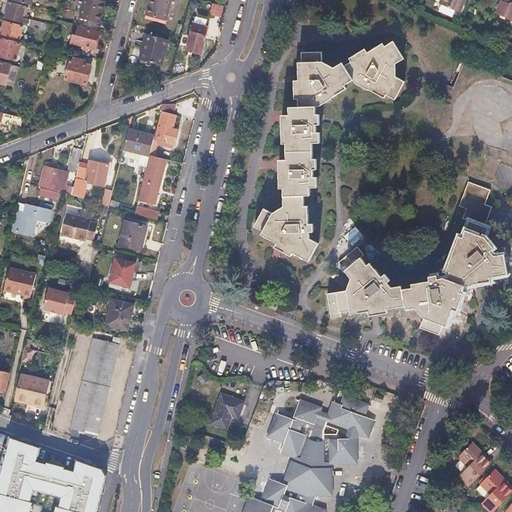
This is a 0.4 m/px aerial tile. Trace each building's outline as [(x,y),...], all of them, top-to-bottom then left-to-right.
[(103,2),(94,0),(82,0),(78,19),(97,23),(103,2)] [(171,0),(148,0),(144,16),(166,22),(171,0)] [(441,0),(440,0),(439,4),(461,13),(462,9),(441,0)] [(441,0),(462,9),(465,0),(441,0)] [(23,6),(8,2),(3,18),(21,23),(22,20),(19,19),(23,6)] [(41,23),(27,19),(26,25),(40,29),(41,23)] [(21,26),(3,21),(0,31),(0,38),(16,43),(21,26)] [(206,28),(192,24),(185,51),(200,54),(206,28)] [(74,36),(71,35),(69,44),(93,50),(98,33),(76,28),(74,36)] [(144,42),(146,43),(142,60),(161,65),(168,39),(146,34),(144,42)] [(16,43),(0,38),(0,56),(14,60),(19,43),(16,43)] [(286,145),(291,145),(290,159),(283,159),(283,169),(283,190),(287,191),(287,208),(277,214),(268,209),(257,228),(266,233),(265,236),(280,246),(279,248),(295,258),(296,255),(312,263),(321,245),(313,241),(313,233),(316,233),(316,223),(311,223),(311,208),(307,208),(307,198),(314,198),(314,189),(321,189),(321,178),(317,178),(317,171),(321,171),(321,160),(317,160),(317,144),(324,144),(324,133),(320,133),(320,125),(324,125),(324,114),(320,114),(320,107),(325,107),(336,99),(336,98),(351,88),(350,85),(357,81),(358,83),(372,90),(373,89),(389,98),(390,96),(398,100),(408,81),(399,76),(399,64),(408,59),(397,42),(390,46),(388,43),(371,53),(355,63),(348,67),(346,64),(337,69),(325,62),(325,53),(306,54),(306,63),(304,63),(304,80),(302,80),(302,91),(302,107),(293,107),(293,117),(286,117),(286,126),(286,145)] [(371,53),(369,49),(352,59),(355,63),(371,53)] [(72,63),(68,62),(63,80),(84,85),(89,67),(78,64),(79,61),(73,60),(72,63)] [(9,65),(0,62),(0,83),(3,84),(9,65)] [(174,105),(160,105),(152,136),(151,140),(157,142),(164,144),(173,146),(176,131),(168,129),(174,105)] [(2,114),(0,113),(0,126),(7,128),(8,124),(19,126),(22,118),(2,113),(2,114)] [(152,136),(126,130),(121,150),(147,157),(148,154),(151,140),(152,136)] [(157,142),(151,140),(148,154),(153,156),(156,146),(157,142)] [(80,150),(71,148),(67,163),(70,164),(69,167),(75,169),(80,150)] [(153,156),(148,154),(147,157),(136,201),(153,205),(165,159),(153,156)] [(89,162),(88,166),(84,181),(84,183),(102,187),(106,166),(89,162)] [(88,166),(78,163),(74,179),(84,181),(88,166)] [(58,171),(43,167),(40,181),(51,184),(50,187),(54,188),(58,171)] [(351,293),(331,296),(333,320),(344,319),(343,316),(352,314),(353,317),(371,314),(372,318),(390,315),(390,312),(407,309),(408,312),(418,310),(427,321),(423,331),(442,338),(446,328),(448,329),(455,312),(458,314),(465,296),(461,295),(464,287),(468,289),(492,285),(492,280),(509,277),(506,255),(496,256),(492,251),(495,249),(486,237),(490,227),(486,226),(494,205),(487,203),(492,190),(471,182),(462,207),(468,209),(465,218),(471,220),(465,238),(462,237),(449,272),(451,273),(448,281),(445,280),(441,281),(440,277),(431,279),(431,283),(415,286),(415,290),(404,292),(404,289),(395,290),(391,287),(394,284),(388,277),(385,279),(373,265),(371,268),(364,260),(367,258),(360,249),(349,258),(356,267),(348,273),(354,280),(351,293)] [(16,202),(16,204),(10,230),(30,235),(34,219),(46,222),(49,211),(16,202)] [(157,213),(135,207),(133,215),(155,221),(157,213)] [(89,220),(65,214),(59,235),(84,241),(84,239),(92,241),(96,224),(89,222),(89,220)] [(141,225),(121,220),(114,244),(135,250),(141,225)] [(356,267),(349,258),(341,265),(348,273),(356,267)] [(134,264),(115,259),(109,281),(128,286),(134,264)] [(34,275),(6,269),(1,292),(15,295),(16,291),(29,295),(34,275)] [(68,294),(47,289),(42,310),(62,316),(63,313),(71,315),(75,296),(68,295),(68,294)] [(128,303),(106,298),(99,323),(122,328),(128,303)] [(118,345),(92,338),(72,423),(97,429),(118,345)] [(31,350),(23,348),(19,365),(26,367),(31,350)] [(29,380),(20,378),(14,403),(41,410),(47,388),(41,386),(42,382),(30,379),(29,380)] [(245,392),(226,385),(218,407),(238,414),(237,417),(243,419),(250,401),(243,398),(245,392)] [(320,511),(311,508),(312,505),(316,493),(331,493),(330,470),(326,470),(326,464),(330,464),(359,463),(359,440),(361,434),(371,438),(377,421),(367,418),(371,406),(348,398),(345,407),(336,404),(332,415),(330,421),(320,418),(323,412),(324,409),(303,402),(296,420),(281,414),(272,436),(288,442),(285,452),(298,457),(288,485),(274,480),(266,502),(253,497),(247,511),(320,511)] [(332,415),(323,412),(320,418),(330,421),(332,415)] [(95,511),(105,477),(101,469),(76,461),(72,472),(63,469),(63,466),(55,464),(46,460),(45,463),(35,460),(39,448),(8,437),(5,448),(3,448),(0,458),(0,464),(1,465),(0,468),(0,511),(26,511),(32,488),(59,495),(54,511),(95,511)] [(470,445),(459,457),(469,467),(459,477),(469,487),(489,467),(492,463),(472,443),(470,445)] [(493,471),(481,484),(491,493),(482,503),(482,504),(490,511),(493,511),(511,493),(511,486),(494,470),(493,471)]
